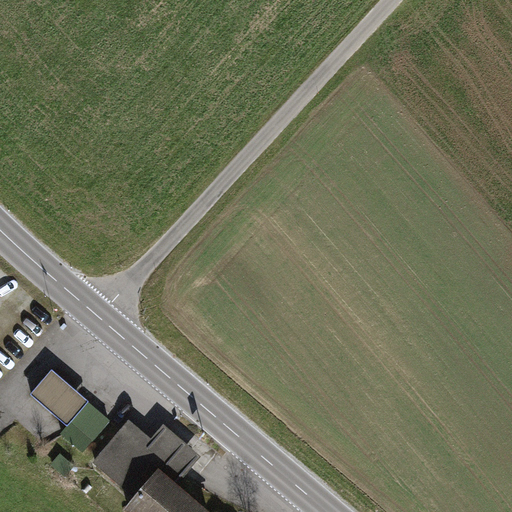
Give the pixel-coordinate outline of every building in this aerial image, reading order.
[(67,425),(87,403),(52,372),(32,395),(67,425)] [(109,422),(88,404),(72,423),(93,441),(109,422)] [(83,451),(91,441),(71,424),(62,434),(83,451)] [(164,426),(147,445),(183,475),(185,477),(202,458),(164,426)] [(127,427),(96,464),(138,499),(128,510),(130,511),(199,511),(172,489),(183,475),(147,445),(127,427)]
